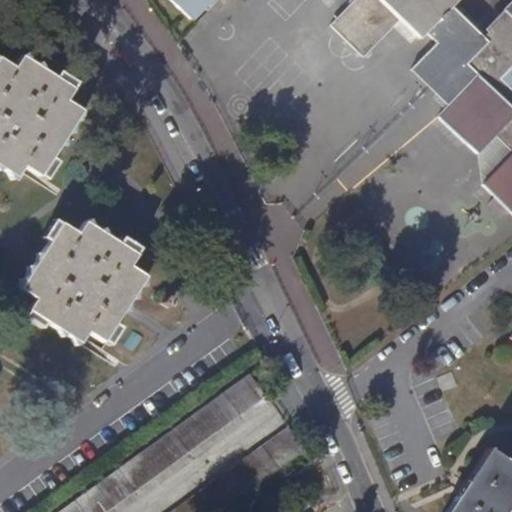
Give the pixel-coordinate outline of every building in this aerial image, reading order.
[(174,0),(191,15),(204,0),(174,0)] [(458,0),(356,0),(327,30),(359,62),(397,25),(407,35),(416,45),(422,39),(434,51),(409,76),(424,91),(431,99),(446,113),(434,124),(473,162),(491,144),(511,164),(511,7),(481,39),(450,8),(458,0)] [(69,99),(18,66),(9,79),(0,73),(0,182),(11,190),(19,178),(33,187),(58,150),(76,123),(61,113),(69,99)] [(126,274),(133,262),(82,230),(75,241),(59,231),(40,260),(16,297),(32,308),(25,320),(76,352),(84,341),(100,351),(123,315),(143,286),(126,274)] [(244,380),(55,511),(102,511),(258,400),(244,380)] [(216,511),(296,454),(281,432),(173,511),(172,511),(216,511)] [(511,511),(511,469),(485,452),(445,511),(511,511)]
